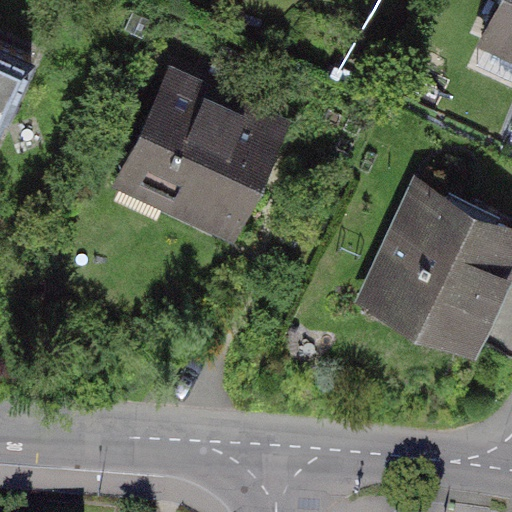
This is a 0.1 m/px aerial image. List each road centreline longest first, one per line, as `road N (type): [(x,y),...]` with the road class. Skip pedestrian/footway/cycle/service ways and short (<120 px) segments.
road 1 (residential): [(0,433),(278,449)]
road 2 (residential): [(278,449),(506,470)]
